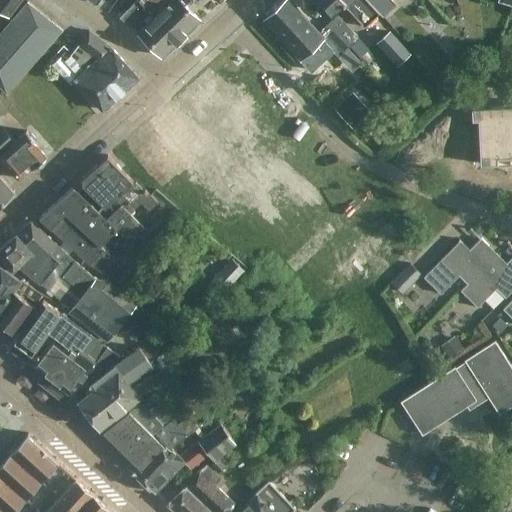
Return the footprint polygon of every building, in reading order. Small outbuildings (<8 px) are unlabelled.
[(19,0),(0,0),(0,10),(8,16),(19,0)] [(135,0),(118,17),(128,24),(148,5),(142,0),(135,0)] [(138,32),(137,32),(162,56),(198,18),(185,5),(189,0),(142,0),(148,5),(157,14),(138,32)] [(293,0),(285,0),(267,17),(302,56),(322,38),(338,56),(350,45),(358,38),(359,38),(338,13),(320,29),(293,0)] [(319,0),(331,12),(341,2),(364,27),(378,13),(366,0),(319,0)] [(391,0),(366,0),(381,16),(395,4),(391,0)] [(27,1),(0,34),(0,86),(8,95),(62,29),(27,1)] [(148,5),(128,24),(138,32),(157,14),(148,5)] [(109,46),(88,30),(69,54),(84,70),(74,79),(102,109),(138,77),(110,46),(109,46)] [(352,92),(334,109),(352,128),(370,111),(352,92)] [(511,105),(471,107),(472,119),(478,119),(480,164),(511,162),(511,105)] [(20,176),(33,164),(35,166),(37,165),(44,163),(47,155),(48,154),(37,142),(39,140),(37,138),(37,135),(33,131),(31,130),(28,128),(17,138),(6,126),(0,131),(0,152),(0,153),(20,176)] [(119,192),(134,208),(140,202),(148,211),(157,202),(144,189),(143,190),(135,181),(134,182),(107,154),(83,177),(83,184),(104,206),(119,192)] [(0,203),(14,191),(0,174),(0,203)] [(109,242),(106,238),(115,229),(73,186),(37,218),(56,237),(100,272),(113,259),(124,248),(114,237),(109,242)] [(137,235),(145,227),(130,211),(134,208),(119,192),(104,206),(110,212),(107,214),(131,240),(137,235)] [(96,275),(65,253),(31,218),(17,232),(0,246),(0,254),(13,269),(19,264),(39,282),(40,282),(70,308),(67,311),(107,341),(119,325),(137,339),(154,316),(136,303),(108,278),(97,276),(96,275)] [(458,274),(467,283),(468,283),(497,253),(481,238),(469,250),(459,240),(423,276),(440,293),(458,274)] [(511,289),(511,256),(506,262),(497,253),(468,283),(467,283),(460,289),(477,306),(496,288),(505,297),(511,289)] [(22,279),(0,263),(0,326),(2,328),(7,331),(9,329),(13,333),(35,303),(43,293),(22,279)] [(391,281),(402,293),(421,274),(410,263),(391,281)] [(511,298),(502,308),(511,317),(511,298)] [(11,344),(8,348),(17,355),(25,360),(26,361),(31,353),(53,325),(82,347),(91,334),(43,299),(13,340),(11,344)] [(492,323),(499,331),(507,324),(498,316),(492,323)] [(102,367),(96,362),(80,349),(77,352),(52,333),(30,361),(44,372),(43,374),(38,380),(52,391),(65,401),(80,382),(84,385),(93,373),(95,375),(102,367)] [(140,347),(147,357),(163,346),(155,335),(140,347)] [(441,346),(449,357),(463,348),(455,337),(441,346)] [(455,366),(454,365),(400,400),(422,434),(475,399),(482,401),(488,396),(499,413),(511,404),(511,367),(494,340),(464,359),(465,360),(455,366)] [(153,364),(147,357),(140,347),(115,364),(92,381),(96,386),(79,400),(100,427),(141,397),(129,381),(153,364)] [(108,347),(96,362),(102,367),(103,365),(107,368),(116,361),(119,356),(108,347)] [(148,410),(141,400),(102,430),(123,451),(132,460),(128,464),(156,491),(185,461),(170,447),(172,445),(198,426),(188,413),(177,421),(161,400),(148,410)] [(235,443),(227,432),(221,424),(180,454),(191,469),(211,454),(215,460),(236,444),(235,443)] [(114,511),(111,508),(100,499),(92,491),(28,432),(5,458),(0,463),(0,511),(114,511)] [(176,511),(226,511),(235,503),(216,485),(221,479),(206,465),(179,481),(184,486),(167,504),(176,511)] [(286,511),(293,505),(268,479),(254,492),(234,511),(286,511)]
